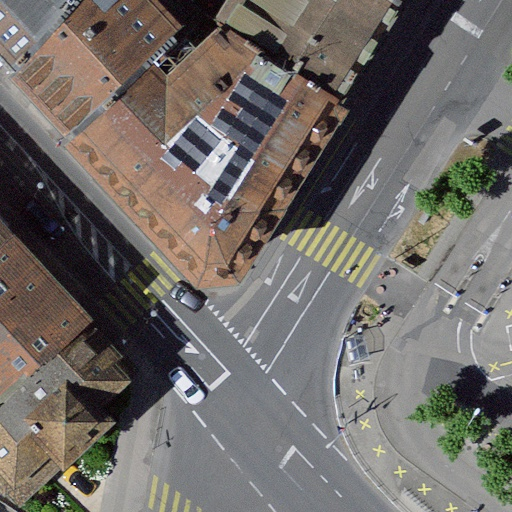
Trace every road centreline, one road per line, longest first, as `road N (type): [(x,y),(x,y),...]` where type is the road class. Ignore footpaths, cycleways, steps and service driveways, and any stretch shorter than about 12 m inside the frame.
road 1 (unclassified): [(501,0),(348,249),(231,411)]
road 2 (tertiary): [(231,411),(0,144)]
road 3 (tertiary): [(332,511),(231,411)]
